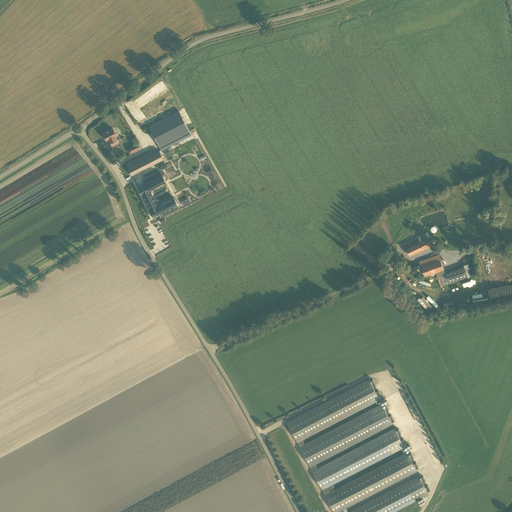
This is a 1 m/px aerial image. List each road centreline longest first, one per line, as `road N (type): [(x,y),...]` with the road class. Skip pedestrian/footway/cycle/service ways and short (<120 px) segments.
road 1 (unclassified): [(299,511),(135,229),(119,183),(77,128)]
road 2 (unclassified): [(77,128),(198,39),(339,0)]
